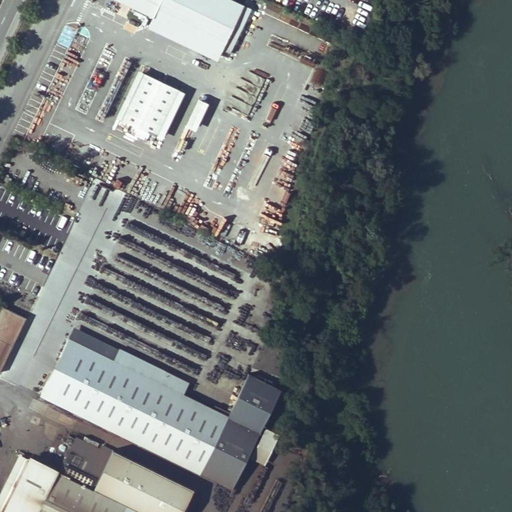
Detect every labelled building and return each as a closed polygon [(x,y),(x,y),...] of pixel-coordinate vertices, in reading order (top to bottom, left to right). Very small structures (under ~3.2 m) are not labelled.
[(161,0),(114,0),(154,18),(161,0)] [(253,7),(236,0),(161,0),(154,18),(231,54),(253,7)] [(137,72),(116,121),(163,141),(184,92),(137,72)] [(199,132),(207,103),(196,100),(188,129),(199,132)] [(2,305),(0,310),(0,371),(0,372),(27,318),(2,305)] [(70,338),(42,394),(200,472),(220,431),(228,434),(235,419),(160,383),(166,372),(120,349),(114,360),(70,338)] [(94,460),(71,449),(40,511),(180,511),(184,504),(106,465),(110,458),(97,452),(94,460)]
